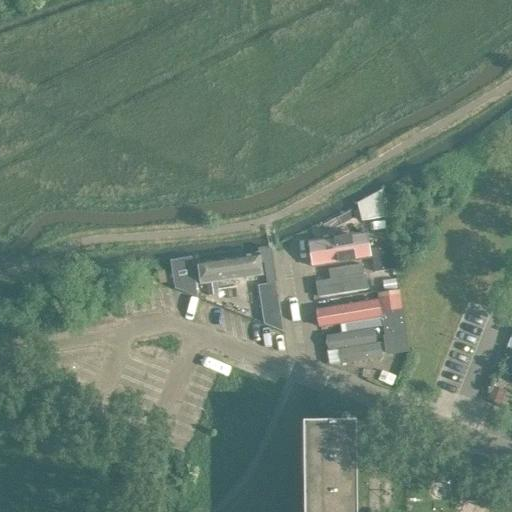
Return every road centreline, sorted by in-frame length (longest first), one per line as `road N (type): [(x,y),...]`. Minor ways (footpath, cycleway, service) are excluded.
road 1 (unclassified): [(305,376),(168,322),(0,349)]
road 2 (unclassified): [(511,456),(305,376)]
road 3 (residential): [(305,376),(312,351),(297,244)]
